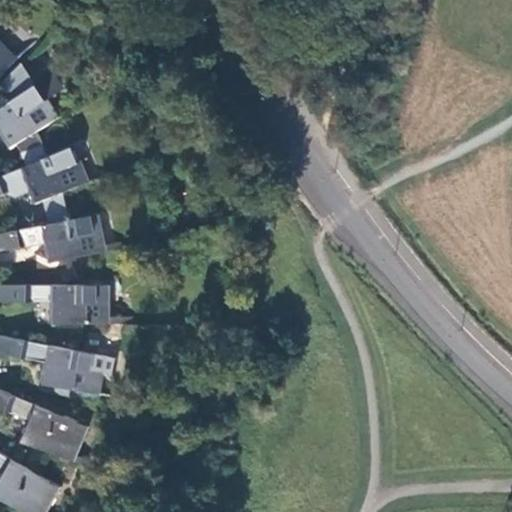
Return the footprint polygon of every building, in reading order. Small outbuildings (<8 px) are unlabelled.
[(0,37),(0,75),(20,56),(0,37)] [(14,101),(39,84),(24,60),(2,82),(14,101)] [(0,109),(0,128),(2,128),(14,145),(21,141),(25,150),(42,143),(36,131),(60,116),(39,84),(14,101),(0,109)] [(42,143),(25,150),(30,164),(48,157),(42,143)] [(78,146),(48,157),(30,164),(0,175),(0,193),(15,188),(21,191),(34,186),(39,201),(50,196),(65,190),(92,180),(78,146)] [(50,196),(57,222),(72,219),(65,190),(50,196)] [(57,222),(0,231),(0,248),(49,239),(53,260),(108,251),(102,213),(72,219),(57,222)] [(113,285),(0,282),(0,299),(56,301),(56,321),(112,321),(113,285)] [(118,358),(0,333),(0,351),(50,361),(45,382),(57,384),(56,391),(70,394),(71,387),(101,393),(105,372),(114,374),(118,358)] [(168,389),(153,386),(151,397),(166,400),(168,389)] [(91,425),(0,387),(0,406),(33,420),(25,439),(77,461),(91,425)] [(0,484),(0,495),(29,511),(48,511),(63,487),(0,451),(0,470),(6,474),(0,484)]
